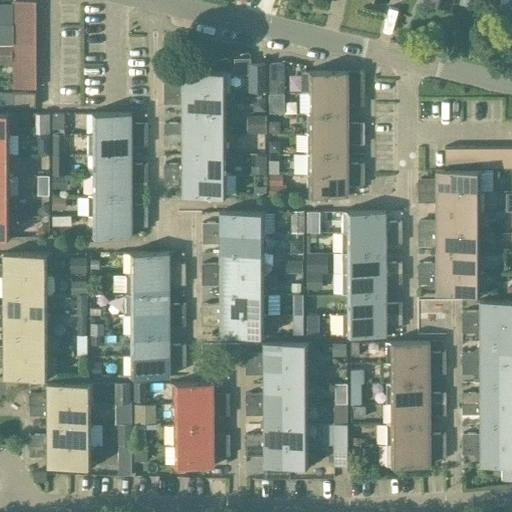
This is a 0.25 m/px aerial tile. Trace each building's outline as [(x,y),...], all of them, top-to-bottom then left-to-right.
[(12,11),(36,11),(36,0),(12,0),(12,11)] [(511,0),(501,0),(498,21),(511,23),(511,0)] [(12,22),(36,22),(36,11),(12,11),(12,22)] [(12,33),(36,33),(36,22),(12,22),(12,33)] [(13,44),(36,44),(36,33),(12,33),(13,44)] [(13,55),(36,55),(36,44),(13,44),(13,55)] [(13,65),(36,65),(36,55),(13,55),(13,65)] [(265,62),(249,62),(249,91),(265,91),(265,62)] [(13,76),(36,76),(36,65),(13,65),(13,76)] [(164,92),(223,92),(223,70),(181,70),(181,81),(164,81),(164,92)] [(311,91),(363,91),(363,80),(347,80),(347,70),(311,70),(311,91)] [(36,76),(13,76),(13,88),(36,88),(36,76)] [(35,106),(35,91),(13,91),(13,106),(35,106)] [(311,112),(347,112),(347,102),(363,102),(363,91),(311,91),(311,112)] [(181,112),(223,112),(223,92),(164,92),(164,102),(181,102),(181,112)] [(95,133),(147,133),(147,122),(131,122),(131,112),(95,112),(95,133)] [(164,133),(223,132),(223,112),(181,112),(181,122),(164,122),(164,133)] [(265,131),(264,112),(245,113),(246,132),(265,131)] [(266,130),(279,131),(280,112),(267,112),(266,130)] [(311,132),(363,132),(363,121),(347,121),(347,112),(311,112),(311,132)] [(181,153),(223,153),(223,132),(164,133),(164,143),(181,143),(181,153)] [(311,153),(347,152),(347,143),(363,143),(363,132),(311,132),(311,153)] [(95,153),(131,153),(131,144),(147,144),(147,133),(95,133),(95,153)] [(455,169),(455,145),(444,145),(444,169),(455,169)] [(466,169),(466,145),(455,145),(455,169),(466,169)] [(477,169),(477,145),(466,145),(466,169),(477,169)] [(488,169),(488,145),(477,145),(477,169),(488,169)] [(499,169),(498,145),(488,145),(488,169),(499,169)] [(509,168),(509,145),(498,145),(499,169),(509,168)] [(311,173),(364,173),(363,162),(347,162),(347,152),(311,153),(311,173)] [(95,174),(147,174),(147,163),(131,163),(131,153),(95,153),(95,174)] [(164,173),(223,173),(223,153),(181,153),(181,163),(164,163),(164,173)] [(455,169),(444,169),(434,169),(434,179),(417,179),(417,190),(477,190),(477,169),(466,169),(455,169)] [(223,173),(164,173),(164,184),(181,184),(181,195),(223,194),(223,173)] [(364,173),(311,173),(311,194),(347,194),(347,184),(364,184),(364,173)] [(95,194),(131,194),(131,185),(147,185),(147,174),(95,174),(95,194)] [(477,190),(417,190),(417,201),(435,201),(435,211),(477,210),(477,190)] [(95,215),(147,215),(147,204),(131,204),(131,194),(95,194),(95,215)] [(202,232),(261,232),(261,210),(219,211),(219,221),(202,221),(202,232)] [(349,231),(401,231),(401,220),(385,220),(385,210),(349,210),(349,231)] [(477,210),(435,211),(435,220),(417,220),(417,231),(477,231),(477,210)] [(147,215),(95,215),(95,236),(131,236),(131,225),(147,225),(147,215)] [(341,252),(385,252),(385,242),(401,242),(401,231),(349,231),(341,231),(341,252)] [(477,231),(417,231),(417,242),(435,242),(435,252),(477,251),(477,231)] [(219,252),(261,252),(261,232),(202,232),(202,243),(219,243),(219,252)] [(305,251),(306,287),(321,286),(321,271),(328,271),(327,250),(305,251)] [(133,273),(185,273),(185,262),(169,262),(169,251),(133,252),(133,273)] [(302,251),(279,252),(280,271),(303,271),(302,251)] [(477,251),(435,252),(435,261),(417,261),(417,272),(477,272),(477,251)] [(0,273),(44,273),(44,252),(2,252),(2,263),(0,262),(0,273)] [(202,273),(261,273),(261,252),(219,252),(219,262),(202,262),(202,273)] [(341,272),(401,272),(401,261),(385,261),(385,252),(341,252),(341,272)] [(349,293),(385,292),(385,283),(401,283),(401,272),(341,272),(341,293),(349,293)] [(477,272),(417,272),(417,283),(435,283),(435,293),(477,293),(477,272)] [(44,273),(0,273),(0,284),(3,284),(3,294),(45,294),(51,294),(54,290),(54,276),(51,273),(44,273)] [(133,293),(169,293),(169,283),(185,283),(185,273),(133,273),(133,293)] [(219,293),(261,293),(261,273),(202,273),(202,283),(219,283),(219,293)] [(349,313),(401,313),(401,302),(385,302),(385,292),(349,293),(349,313)] [(133,314),(185,313),(185,303),(169,303),(169,293),(133,293),(125,293),(125,314),(133,314)] [(202,314),(261,313),(261,293),(219,293),(219,303),(202,303),(202,314)] [(0,314),(45,314),(45,294),(3,294),(3,303),(0,303),(0,314)] [(461,321),(511,320),(511,299),(479,299),(479,310),(461,310),(461,321)] [(306,313),(307,332),(317,332),(316,312),(306,313)] [(133,334),(169,334),(169,324),(185,324),(185,313),(133,314),(133,334)] [(261,313),(202,314),(202,324),(219,324),(219,335),(261,335),(261,313)] [(401,313),(349,313),(341,313),(341,334),(386,334),(385,324),(401,324),(401,313)] [(3,335),(45,334),(45,314),(0,314),(0,324),(3,325),(3,335)] [(479,341),(511,340),(511,320),(461,321),(461,331),(479,331),(479,341)] [(0,354),(45,355),(45,334),(3,335),(3,344),(0,344),(0,354)] [(133,354),(186,354),(185,343),(169,343),(169,334),(133,334),(133,354)] [(393,362),(445,362),(445,351),(429,351),(429,340),(385,341),(385,362),(393,362)] [(461,362),(511,361),(511,340),(479,341),(479,351),(461,351),(461,362)] [(245,362),(305,362),(304,341),(263,341),(263,352),(245,352),(245,362)] [(45,355),(0,354),(0,365),(3,366),(3,376),(45,376),(45,355)] [(186,354),(133,354),(133,376),(169,376),(169,365),(186,365),(186,354)] [(479,382),(511,381),(511,361),(461,362),(462,372),(479,372),(479,382)] [(263,383),(305,382),(305,362),(245,362),(245,373),(263,373),(263,383)] [(393,382),(429,382),(429,373),(445,372),(445,362),(393,362),(393,382)] [(462,402),(511,402),(511,381),(479,382),(479,391),(462,392),(462,402)] [(29,404),(88,403),(88,382),(46,382),(46,393),(29,393),(29,404)] [(177,403),(229,403),(229,392),(213,392),(213,382),(177,382),(177,403)] [(245,403),(305,403),(305,382),(263,383),(263,392),(245,392),(245,403)] [(347,382),(335,382),(335,403),(347,403),(347,382)] [(393,403),(445,402),(445,392),(429,392),(429,382),(393,382),(385,382),(385,403),(393,403)] [(393,423),(429,423),(429,413),(445,413),(445,402),(393,403),(393,423)] [(479,423),(511,422),(511,402),(462,402),(462,413),(479,413),(479,423)] [(47,424),(88,424),(88,403),(29,404),(29,414),(46,414),(47,424)] [(177,424),(213,424),(213,414),(229,414),(229,403),(177,403),(177,424)] [(263,423),(305,423),(305,403),(245,403),(245,414),(263,414),(263,423)] [(347,403),(334,403),(334,423),(347,423),(347,403)] [(462,443),(511,442),(511,422),(479,423),(479,432),(462,432),(462,443)] [(246,444),(305,444),(305,423),(263,423),(263,433),(245,433),(246,444)] [(322,444),(332,444),(347,444),(347,423),(334,423),(322,423),(322,444)] [(385,443),(445,443),(445,432),(429,432),(429,423),(393,423),(385,423),(385,443)] [(29,444),(88,444),(88,424),(47,424),(47,434),(29,434),(29,444)] [(177,444),(229,444),(229,433),(213,433),(213,424),(177,424),(177,444)] [(511,442),(462,443),(462,454),(479,454),(479,464),(501,464),(501,478),(511,478),(511,442)] [(445,443),(385,443),(385,465),(429,464),(429,454),(445,454),(445,443)] [(88,444),(29,444),(29,455),(47,455),(47,466),(88,466),(88,444)] [(229,444),(177,444),(177,465),(213,465),(213,455),(229,455),(229,444)] [(305,444),(246,444),(246,454),(263,454),(263,465),(305,465),(305,444)] [(347,444),(332,444),(333,465),(347,465),(347,444)] [(118,445),(118,473),(131,473),(131,445),(118,445)]
